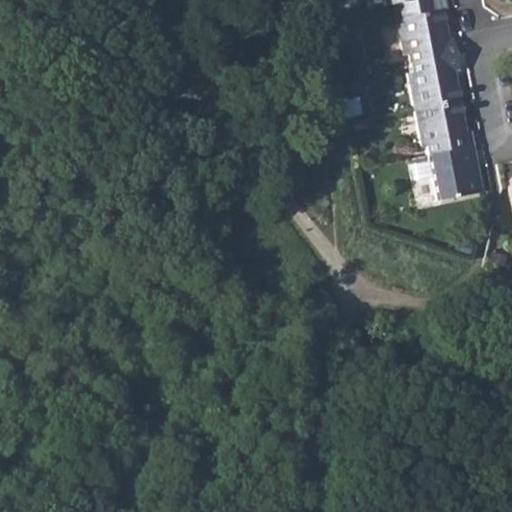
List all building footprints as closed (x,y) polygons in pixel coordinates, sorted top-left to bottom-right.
[(404,0),(391,2),(394,18),(438,9),(444,8),(442,0),(404,0)] [(407,53),(408,62),(454,55),(451,40),(439,42),(437,27),(442,27),(438,9),(394,18),(400,54),(407,53)] [(404,74),(411,111),(456,102),(453,85),(447,85),(445,72),(456,69),(454,55),(408,62),(409,72),(404,74)] [(423,147),(425,156),(470,148),(468,134),(457,136),(454,121),(459,120),(456,102),(411,111),(417,148),(423,147)] [(425,156),(432,202),(479,193),(476,178),(469,179),(467,165),(473,164),(470,148),(425,156)]
